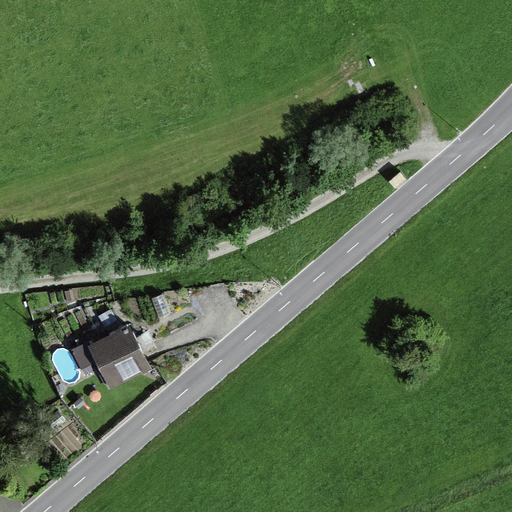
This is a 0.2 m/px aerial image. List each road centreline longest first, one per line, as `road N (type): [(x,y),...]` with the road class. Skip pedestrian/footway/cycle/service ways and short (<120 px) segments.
road 1 (tertiary): [(45,511),(511,108)]
road 2 (track): [(459,156),(417,149),(368,170),(293,220),(211,253),(0,291)]
